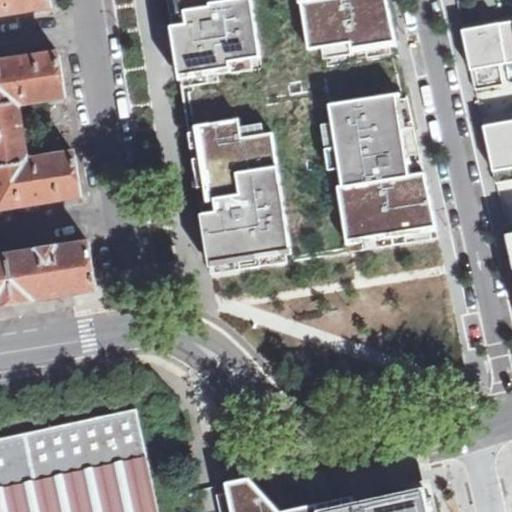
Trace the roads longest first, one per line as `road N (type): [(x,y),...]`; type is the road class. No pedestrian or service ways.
road 1 (residential): [(421,0),(510,391),(477,432)]
road 2 (residential): [(477,432),(346,455),(314,449),(196,338),(174,327),(136,330)]
road 3 (residential): [(84,0),(136,330)]
road 4 (residential): [(136,330),(0,351)]
